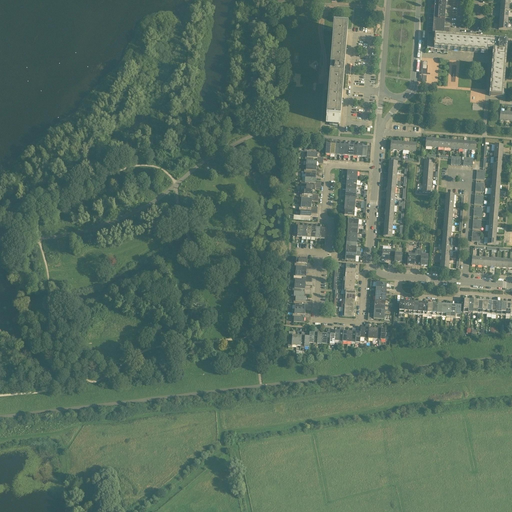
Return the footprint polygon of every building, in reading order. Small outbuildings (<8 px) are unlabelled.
[(434,0),(432,33),(443,34),(446,0),(434,0)] [(325,29),(324,32),(334,33),(331,68),(330,68),(329,76),(331,76),(330,83),(329,83),(328,85),(330,85),(327,123),(329,124),(331,124),(338,124),(341,90),(347,90),(348,76),(342,76),(345,32),(331,31),(331,30),(325,29)] [(428,37),(427,50),(427,49),(430,50),(430,52),(433,52),(433,53),(434,53),(434,50),(437,50),(437,53),(440,53),(440,50),(443,51),(443,53),(447,54),(447,50),(487,53),(487,50),(493,51),(490,97),(501,97),(503,98),(507,42),(435,36),(434,37),(428,37)] [(325,155),(330,155),(331,145),(330,145),(328,145),(328,141),(326,141),(326,145),(326,146),(324,146),(323,145),(323,152),(326,152),(325,155)] [(362,158),(364,158),(364,159),(370,160),(370,152),(367,152),(367,148),(363,147),(364,144),(362,144),(361,147),(362,147),(362,158)] [(305,162),(306,162),(309,162),(309,158),(313,159),(317,159),(317,161),(323,161),(323,158),(317,158),(317,154),(307,153),(307,158),(305,158),(305,162)] [(323,164),(323,161),(317,161),(317,159),(313,159),(309,158),(309,162),(306,162),(306,166),(316,167),(317,164),(323,164)] [(424,161),(424,169),(433,170),(433,162),(424,161)] [(316,170),(316,167),(306,166),(306,170),(304,170),(304,174),(305,174),(308,174),(308,171),(312,171),(316,172),(316,173),(322,174),(322,171),(316,170)] [(432,178),(433,170),(424,169),(423,177),(432,178)] [(322,174),(316,173),(316,172),(312,171),(308,171),(308,174),(305,174),(304,174),(302,174),(301,178),(305,178),(315,179),(316,176),(321,176),(322,174)] [(423,177),(423,185),(432,186),(432,178),(423,177)] [(315,183),(315,179),(305,178),(305,183),(301,183),(301,187),(304,187),(307,187),(307,183),(311,184),(315,184),(315,186),(321,186),(321,183),(315,183)] [(320,189),(321,186),(315,186),(315,184),(311,184),(307,183),(307,187),(304,187),(304,191),(313,192),(312,192),(314,192),(315,188),(320,189)] [(431,194),(431,192),(432,186),(423,185),(422,193),(431,194)] [(318,196),(312,195),(312,192),(313,192),(304,191),(300,191),(300,199),(301,199),(304,199),(304,196),(308,196),(312,196),(312,198),(318,199),(318,196)] [(312,201),(317,201),(318,199),(312,198),(312,196),(308,196),(304,196),(304,199),(301,199),(301,203),(311,204),(312,201)] [(311,208),(311,204),(301,203),(301,208),(299,208),(299,212),(300,212),(303,212),(303,208),(307,209),(311,209),(311,211),(317,211),(317,208),(311,208)] [(311,214),(316,214),(317,211),(311,211),(311,209),(307,209),(303,208),(303,212),(300,212),(300,216),(310,217),(311,214)] [(302,227),(299,227),(299,224),(296,224),(296,227),(294,227),(294,234),(297,234),(297,237),(302,237),(302,227)] [(392,257),(392,250),(393,247),(383,247),(383,250),(382,250),(381,261),(388,262),(389,257),(392,257)] [(415,261),(418,261),(418,251),(418,250),(416,249),(416,251),(415,251),(415,254),(408,253),(408,257),(407,265),(414,265),(415,261)] [(396,251),(392,250),(392,257),(395,257),(394,262),(401,263),(402,254),(395,254),(396,251)] [(421,251),(418,251),(418,261),(421,261),(420,266),(427,266),(428,258),(421,258),(421,251)] [(294,268),(296,268),(298,268),(298,264),(302,265),(306,265),(306,267),(312,267),(313,264),(307,264),(307,260),(296,259),(296,264),(295,264),(294,268)] [(312,270),(312,267),(306,267),(306,265),(302,265),(298,264),(298,268),(296,268),(295,272),(306,273),(306,270),(312,270)] [(306,276),(306,273),(295,272),(295,276),(293,276),(293,280),(295,281),(295,280),(297,281),(297,277),(301,277),(305,278),(305,279),(311,280),(312,277),(306,276)] [(311,283),(311,280),(305,279),(305,278),(301,277),(297,277),(297,281),(295,280),(295,281),(294,285),(305,286),(305,282),(311,283)] [(305,289),(305,286),(294,285),(294,289),(293,289),(292,293),(294,293),(296,293),(296,289),(300,290),(304,290),(304,292),(310,292),(311,289),(305,289)] [(310,295),(310,292),(304,292),(304,290),(300,290),(296,289),(296,293),(294,293),(293,298),(295,298),(304,298),(304,295),(310,295)] [(305,305),(311,305),(312,302),(306,302),(306,298),(304,298),(295,298),(295,302),(294,302),(293,306),(295,306),(297,306),(298,302),(301,303),(305,303),(305,305)] [(311,308),(311,305),(305,305),(305,303),(301,303),(298,302),(297,306),(295,306),(294,310),(305,311),(305,307),(311,308)] [(305,314),(305,311),(294,310),(294,314),(292,314),(292,318),(294,318),(296,318),(297,315),(300,315),(304,316),(304,317),(310,318),(311,315),(305,314)] [(304,320),(309,320),(310,320),(310,318),(304,317),(304,316),(300,315),(297,315),(296,318),(294,318),(293,323),(304,324),(304,320)] [(360,328),(360,333),(360,339),(364,339),(364,341),(368,341),(368,339),(368,337),(365,337),(365,333),(366,329),(367,329),(367,326),(365,325),(365,328),(360,328)] [(368,339),(372,340),(373,329),(369,329),(369,326),(367,326),(367,329),(366,329),(365,333),(365,337),(368,337),(368,339)] [(378,329),(373,329),(372,340),(377,340),(376,342),(381,342),(381,341),(381,338),(377,338),(378,334),(378,330),(380,330),(380,326),(378,326),(378,329)] [(382,327),(380,326),(380,330),(378,330),(378,334),(377,338),(381,338),(381,341),(385,341),(386,330),(382,330),(382,327)] [(335,331),(334,335),(335,335),(334,342),(335,342),(339,342),(339,344),(343,344),(343,342),(342,342),(342,340),(339,340),(339,336),(340,332),(341,332),(342,329),(340,328),(339,332),(335,331)] [(342,342),(343,342),(347,343),(348,332),(343,332),(344,329),(342,329),(341,332),(340,332),(339,336),(339,340),(342,340),(342,342)] [(352,333),(348,332),(347,343),(351,343),(351,345),(355,345),(355,343),(355,341),(351,341),(352,337),(352,333),(354,333),(354,330),(352,329),(352,333)] [(309,333),(309,337),(309,344),(313,344),(313,346),(317,346),(317,344),(317,342),(313,342),(314,338),(314,334),(316,334),(316,330),(314,330),(314,333),(309,333)] [(317,344),(321,345),(322,334),(318,334),(318,330),(316,330),(316,334),(314,334),(314,338),(313,342),(317,342),(317,344)] [(360,344),(360,339),(360,333),(356,333),(356,330),(354,330),(354,333),(352,333),(352,337),(351,341),(355,341),(355,343),(360,344)] [(326,335),(322,334),(321,345),(326,345),(325,347),(329,347),(330,345),(329,346),(329,343),(326,343),(326,339),(327,339),(327,335),(328,335),(329,331),(327,331),(326,335)] [(334,346),(335,342),(334,342),(335,335),(334,335),(330,335),(331,332),(329,331),(328,335),(327,335),(327,339),(326,339),(326,343),(329,343),(329,346),(330,345),(334,346)] [(292,346),(296,347),(297,336),(293,336),(293,333),(289,332),(289,336),(292,336),(292,341),(288,341),(288,348),(292,348),(292,346)] [(301,336),(297,336),(296,347),(300,347),(300,349),(304,349),(304,347),(304,345),(301,345),(301,341),(302,337),(303,337),(303,333),(302,333),(301,336)] [(309,348),(309,344),(309,337),(305,337),(305,334),(303,333),(303,337),(302,337),(301,341),(301,345),(304,345),(304,347),(309,348)]
